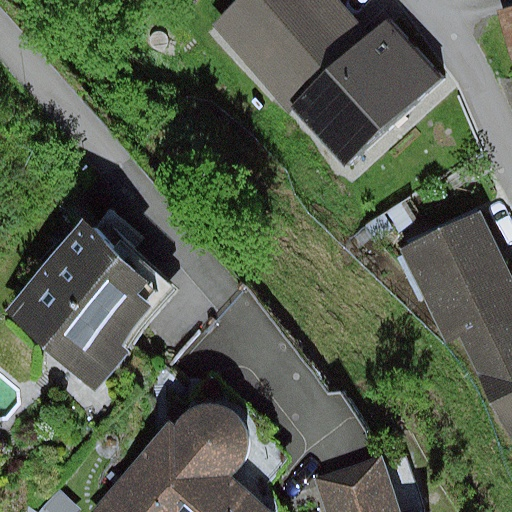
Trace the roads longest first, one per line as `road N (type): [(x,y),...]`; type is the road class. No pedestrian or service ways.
road 1 (residential): [(0,34),(231,293)]
road 2 (residential): [(511,164),(460,48),(422,0)]
